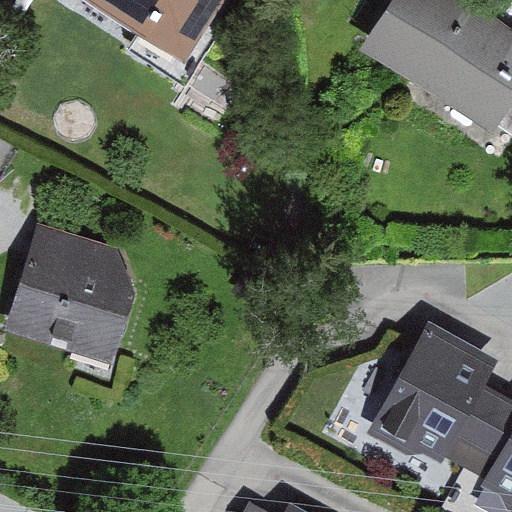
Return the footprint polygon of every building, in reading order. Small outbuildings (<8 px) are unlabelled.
[(223,0),(90,0),(183,61),(223,0)] [(511,114),(511,20),(477,0),(391,0),(363,47),(502,131),(511,114)] [(137,277),(26,250),(6,332),(116,359),(137,277)] [(495,361),(430,323),(370,425),(435,463),(495,361)] [(511,429),(480,487),(511,505),(511,429)] [(318,511),(291,497),(282,511),(318,511)]
